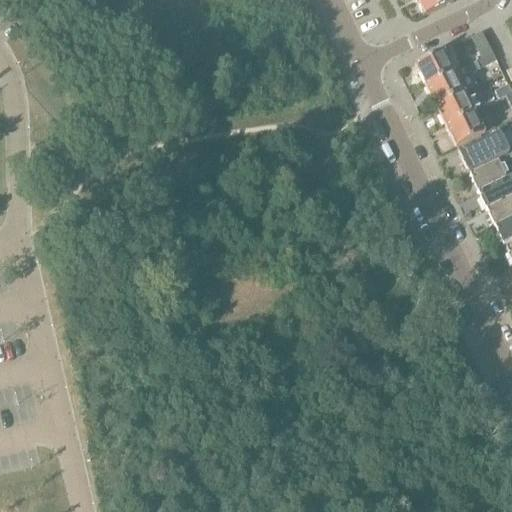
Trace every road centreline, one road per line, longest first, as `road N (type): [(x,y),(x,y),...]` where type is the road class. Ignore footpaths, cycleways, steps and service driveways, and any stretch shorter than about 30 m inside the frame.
road 1 (tertiary): [(511,384),(358,66)]
road 2 (residential): [(358,66),(496,0)]
